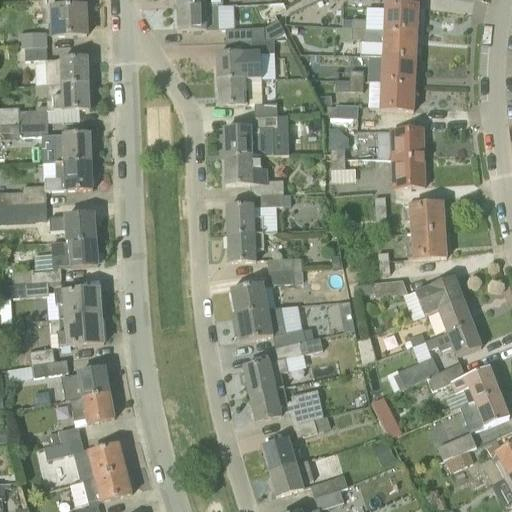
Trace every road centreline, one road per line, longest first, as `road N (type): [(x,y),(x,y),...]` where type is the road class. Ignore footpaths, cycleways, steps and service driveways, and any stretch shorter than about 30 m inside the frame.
road 1 (residential): [(244,511),(209,402),(197,331),(184,118),(164,73),(122,29)]
road 2 (residential): [(173,511),(129,287),(122,29)]
road 3 (residential): [(511,210),(495,69),(504,0)]
